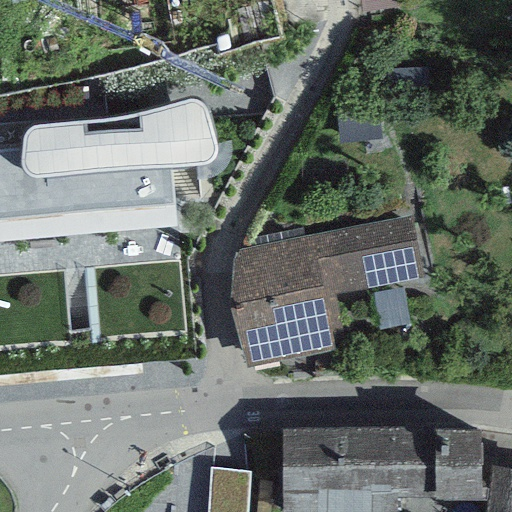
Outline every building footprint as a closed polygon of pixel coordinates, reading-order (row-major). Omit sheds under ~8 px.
[(0,232),(175,219),(168,151),(197,149),(207,148),(213,144),(217,139),(216,132),(206,95),(202,88),(195,85),(188,86),(95,111),(39,116),(33,117),(26,121),(23,127),(21,145),(0,146),(0,232)] [(408,217),(239,247),(257,349),(332,336),(323,287),(418,270),(408,217)] [(480,417),(280,420),(281,511),(397,509),(397,486),(480,485),(480,417)] [(511,511),(511,459),(491,457),(484,511),(511,511)] [(245,511),(248,464),(209,462),(206,511),(245,511)]
